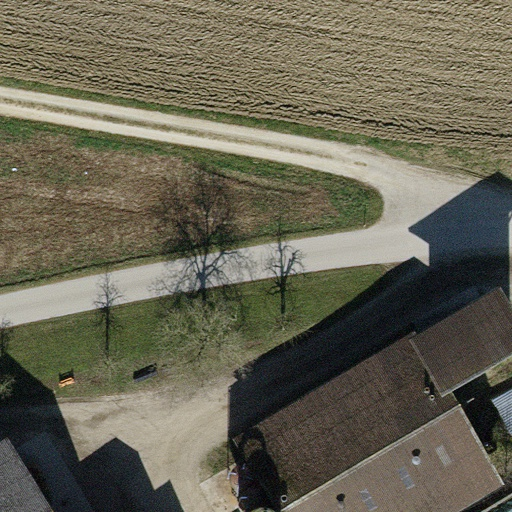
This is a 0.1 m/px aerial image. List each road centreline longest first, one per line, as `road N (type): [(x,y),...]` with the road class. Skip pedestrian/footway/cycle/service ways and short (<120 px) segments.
road 1 (track): [(506,228),(436,189),(320,155),(0,99)]
road 2 (unclassified): [(0,312),(362,246),(511,228)]
